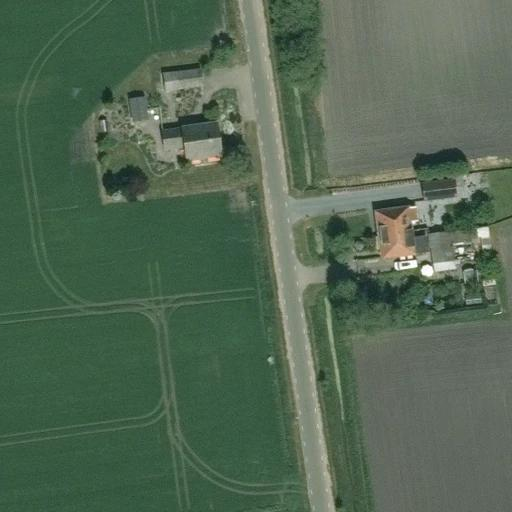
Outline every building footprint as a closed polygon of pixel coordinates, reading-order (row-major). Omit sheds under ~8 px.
[(200,69),(162,74),(164,92),(202,87),(200,69)] [(161,131),(164,151),(184,148),(186,162),(221,157),(216,123),(180,129),(161,131)] [(453,181),(422,185),(424,202),(456,197),(453,181)] [(379,236),(412,232),(411,223),(417,222),(415,208),(409,209),(409,208),(375,213),(379,236)] [(412,232),(379,236),(382,260),(428,253),(426,238),(413,240),(412,232)] [(448,233),(429,236),(434,273),(455,270),(452,248),(450,249),(448,233)]
